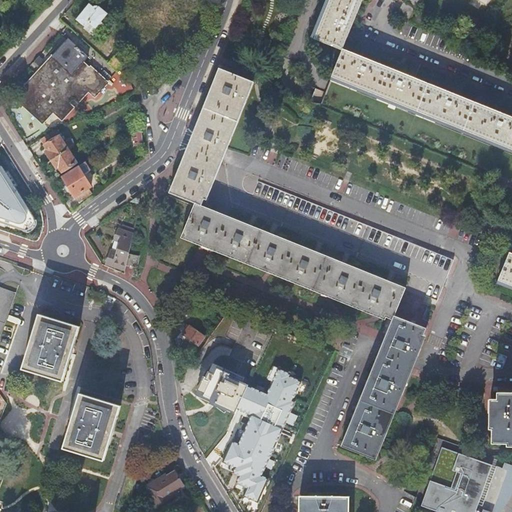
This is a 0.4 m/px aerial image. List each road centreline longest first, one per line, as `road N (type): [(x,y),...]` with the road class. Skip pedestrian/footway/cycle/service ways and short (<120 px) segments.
road 1 (residential): [(64,265),(92,270),(139,297),(159,331),(179,439),(222,511)]
road 2 (residential): [(69,237),(79,220),(158,161),(173,136)]
road 3 (residential): [(173,136),(223,0)]
road 4 (residential): [(0,120),(48,198),(52,240)]
